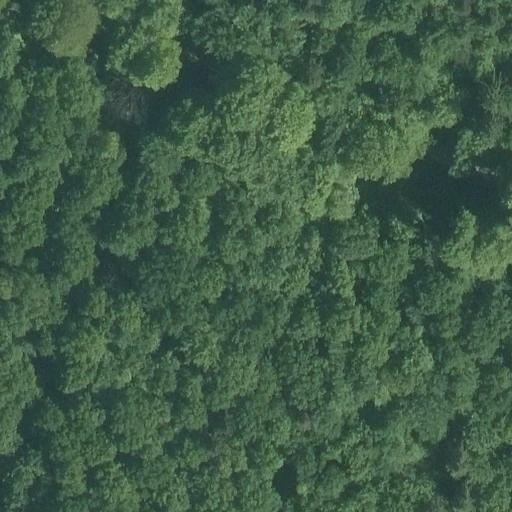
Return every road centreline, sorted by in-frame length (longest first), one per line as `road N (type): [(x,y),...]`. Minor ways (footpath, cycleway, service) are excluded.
road 1 (track): [(1,511),(183,79)]
road 2 (track): [(511,204),(183,79)]
road 3 (track): [(183,79),(0,6)]
